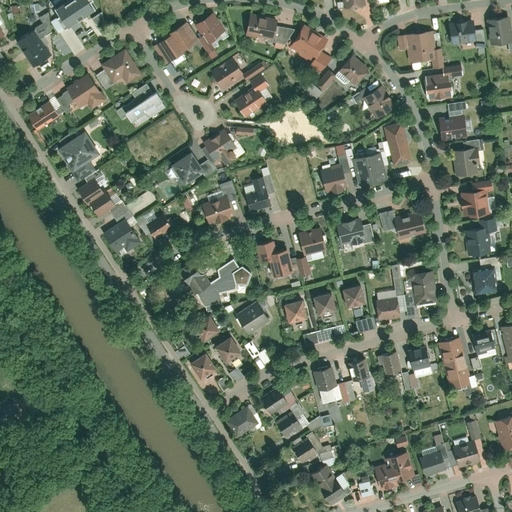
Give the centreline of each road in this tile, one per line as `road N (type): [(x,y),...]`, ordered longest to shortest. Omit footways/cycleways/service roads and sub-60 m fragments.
road 1 (residential): [(118,284),(182,245),(430,179)]
road 2 (residential): [(203,414),(276,368),(454,318)]
road 3 (tertiary): [(118,284),(3,111)]
road 4 (tertiary): [(203,414),(118,284)]
road 5 (residential): [(3,111),(131,27)]
road 6 (residential): [(367,44),(411,104),(430,179)]
road 7 (residential): [(367,44),(408,15),(507,0)]
road 8 (residential): [(430,179),(454,318)]
road 9 (residential): [(362,511),(490,473)]
